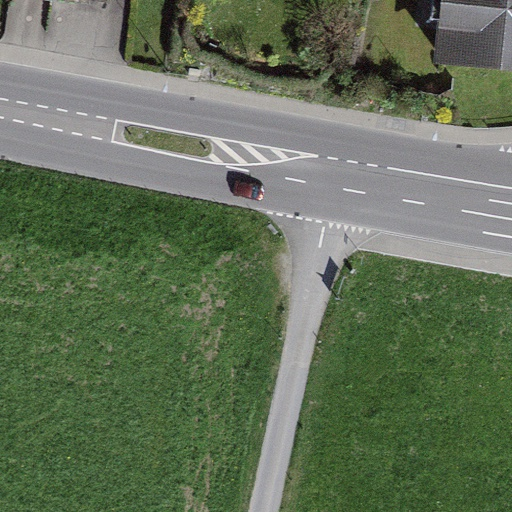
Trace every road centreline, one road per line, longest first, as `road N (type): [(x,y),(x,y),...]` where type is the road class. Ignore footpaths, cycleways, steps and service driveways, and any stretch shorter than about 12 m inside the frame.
road 1 (secondary): [(511,202),(0,110)]
road 2 (track): [(338,171),(263,511)]
